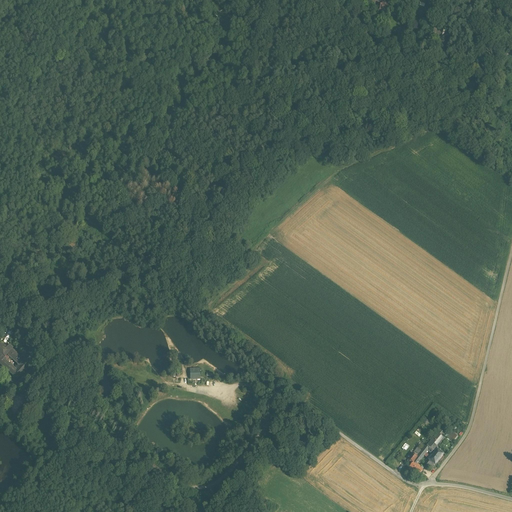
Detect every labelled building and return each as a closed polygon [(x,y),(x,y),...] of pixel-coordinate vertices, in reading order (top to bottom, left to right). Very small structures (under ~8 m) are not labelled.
[(393,0),(385,0),(385,2),(386,3),(387,3),(387,5),(383,4),(383,7),(379,6),(378,12),(382,12),(382,14),(388,15),(389,9),(391,9),(392,4),(393,0)] [(450,39),(441,37),(443,30),(438,29),(437,30),(436,37),(434,44),(449,47),(450,39)] [(404,36),(398,33),(396,40),(399,40),(402,42),(404,36)] [(2,345),(0,348),(0,360),(3,356),(6,353),(10,348),(9,348),(8,349),(2,345)] [(18,351),(22,356),(26,351),(22,347),(18,351)] [(24,361),(10,348),(6,353),(11,357),(20,366),(24,361)] [(8,361),(3,356),(0,360),(0,364),(12,375),(15,371),(6,363),(8,361)] [(15,371),(12,375),(16,379),(29,366),(24,361),(20,366),(15,371)] [(442,427),(437,433),(442,437),(447,430),(442,427)] [(457,436),(451,432),(447,438),(452,442),(457,436)] [(437,433),(427,446),(433,450),(443,438),(442,437),(437,433)] [(427,446),(427,445),(422,451),(422,452),(425,454),(427,451),(430,453),(433,450),(427,446)] [(422,451),(418,448),(413,454),(418,458),(422,452),(422,451)] [(437,450),(432,456),(438,461),(443,454),(437,450)] [(425,454),(422,452),(418,458),(416,460),(419,462),(425,454)] [(418,458),(413,454),(408,460),(410,461),(413,464),(416,460),(418,458)] [(438,461),(432,456),(428,461),(430,462),(435,465),(438,461)] [(435,465),(430,462),(429,462),(425,467),(431,471),(435,465)] [(416,466),(413,464),(412,465),(409,469),(418,476),(422,471),(416,466)]
